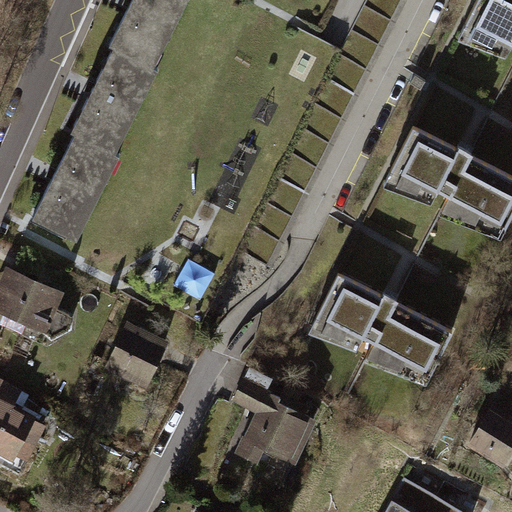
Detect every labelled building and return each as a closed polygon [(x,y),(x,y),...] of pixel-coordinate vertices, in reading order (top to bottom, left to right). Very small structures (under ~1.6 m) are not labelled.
[(204,0),(149,0),(126,45),(131,48),(90,128),(95,131),(52,215),(96,237),(140,151),(136,149),(178,66),(172,63),(204,0)] [(410,0),(376,0),(248,253),(276,267),(410,0)] [(511,52),(511,0),(483,0),(469,33),(511,52)] [(511,230),(511,168),(414,127),(392,179),(511,230)] [(178,282),(203,295),(218,268),(193,255),(178,282)] [(77,289),(12,266),(0,298),(0,322),(7,325),(12,312),(62,330),(77,289)] [(441,381),(464,329),(342,276),(320,329),(441,381)] [(132,321),(110,370),(147,387),(169,337),(132,321)] [(0,451),(30,465),(53,414),(10,395),(16,380),(0,373),(0,451)] [(253,373),(240,398),(267,411),(246,451),(271,465),(281,446),(310,461),(334,416),(253,373)] [(511,408),(501,403),(480,443),(511,460),(511,408)] [(471,511),(408,476),(387,511),(471,511)]
